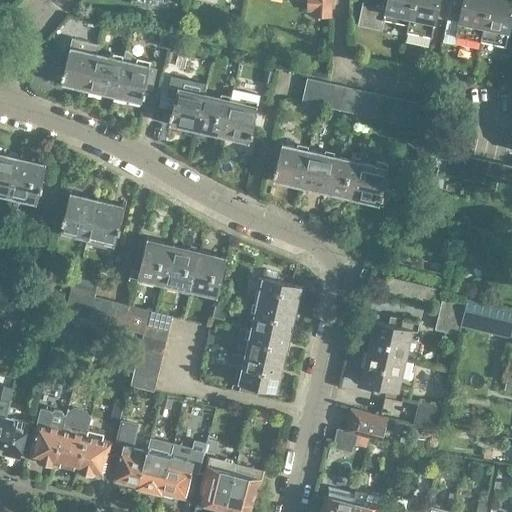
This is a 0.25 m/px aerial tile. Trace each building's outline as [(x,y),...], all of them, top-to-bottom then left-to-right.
[(306,0),(306,11),(311,12),(311,16),(328,17),(329,0),(306,0)] [(361,0),(356,26),(381,32),(383,22),(408,27),(414,0),(361,0)] [(414,0),(408,27),(407,34),(431,39),(435,18),(445,20),(449,0),(414,0)] [(449,0),(445,20),(458,23),(455,37),(479,42),(488,0),(449,0)] [(511,0),(488,0),(479,42),(505,47),(509,30),(511,30),(511,0)] [(117,22),(115,33),(127,36),(130,24),(117,22)] [(158,46),(170,49),(173,34),(161,31),(158,46)] [(173,34),(170,49),(179,50),(182,36),(173,34)] [(62,84),(88,90),(97,51),(99,44),(72,38),(62,84)] [(125,50),(123,55),(114,96),(141,102),(150,63),(149,63),(149,61),(137,58),(126,50),(125,50)] [(97,51),(88,90),(114,96),(123,55),(113,53),(112,55),(97,51)] [(307,77),(305,88),(328,93),(330,82),(307,77)] [(330,82),(328,93),(325,106),(341,109),(347,86),(330,82)] [(170,124),(196,130),(205,92),(178,86),(170,124)] [(347,86),(341,109),(353,112),(359,89),(347,86)] [(205,92),(196,130),(223,136),(234,88),(232,98),(205,92)] [(234,88),(223,136),(250,143),(261,94),(234,88)] [(305,88),(302,100),(325,106),(328,93),(305,88)] [(359,89),(353,112),(365,115),(370,91),(359,89)] [(370,91),(365,115),(376,117),(381,94),(370,91)] [(381,94),(376,117),(388,120),(393,97),(381,94)] [(393,97),(388,120),(399,123),(404,99),(393,97)] [(404,99),(399,123),(410,125),(415,102),(404,99)] [(415,102),(410,125),(435,131),(440,107),(415,102)] [(281,142),(277,161),(273,181),(300,187),(309,148),(281,142)] [(309,148),(300,187),(326,193),(335,154),(309,148)] [(511,163),(448,150),(444,167),(443,173),(484,182),(486,173),(511,178),(511,163)] [(0,151),(0,195),(9,198),(18,156),(0,151)] [(335,154),(326,193),(352,198),(361,160),(335,154)] [(18,156),(9,198),(36,204),(46,162),(18,156)] [(361,160),(352,198),(380,205),(388,166),(361,160)] [(60,233),(87,239),(97,197),(70,191),(60,233)] [(97,197),(87,239),(114,245),(124,203),(97,197)] [(33,213),(30,226),(40,229),(43,215),(33,213)] [(137,278),(164,285),(174,243),(147,236),(137,278)] [(174,243),(164,285),(190,291),(200,249),(174,243)] [(200,249),(190,291),(218,297),(227,255),(200,249)] [(388,275),(385,289),(432,301),(436,287),(388,275)] [(75,276),(72,288),(95,294),(98,281),(75,276)] [(262,276),(256,302),(297,311),(303,285),(262,276)] [(72,288),(69,299),(90,305),(93,295),(94,296),(95,294),(72,288)] [(443,293),(435,328),(457,334),(466,298),(443,293)] [(90,305),(87,318),(98,321),(105,298),(94,296),(93,295),(90,305)] [(105,298),(98,321),(111,324),(117,301),(105,298)] [(511,327),(511,308),(466,298),(460,321),(511,333),(511,327)] [(69,299),(65,313),(87,318),(90,305),(69,299)] [(111,324),(144,333),(146,323),(149,309),(117,301),(111,324)] [(256,302),(250,328),(291,337),(297,311),(256,302)] [(226,306),(214,303),(212,316),(224,319),(226,306)] [(149,309),(146,323),(169,328),(172,315),(167,314),(168,310),(164,309),(162,313),(149,309)] [(375,319),(367,353),(406,362),(413,332),(419,333),(422,322),(392,315),(390,323),(375,319)] [(144,333),(143,335),(166,340),(169,328),(146,323),(144,333)] [(107,329),(94,325),(89,329),(87,337),(90,342),(102,346),(109,342),(110,335),(107,329)] [(248,339),(244,355),(285,364),(291,337),(250,328),(248,328),(240,326),(238,337),(248,339)] [(143,335),(140,347),(163,353),(166,340),(143,335)] [(140,347),(137,358),(160,364),(163,353),(140,347)] [(238,381),(241,382),(239,389),(257,393),(259,386),(279,391),(285,364),(244,355),(244,356),(233,353),(230,363),(241,366),(238,381)] [(406,362),(367,353),(360,384),(376,387),(374,395),(403,402),(405,393),(399,392),(406,362)] [(137,358),(134,370),(158,376),(160,364),(137,358)] [(158,376),(134,370),(131,384),(154,390),(158,376)] [(0,435),(5,415),(12,386),(5,385),(1,402),(0,403),(0,435)] [(161,395),(158,408),(171,411),(174,399),(161,395)] [(443,405),(418,399),(413,421),(438,426),(443,405)] [(110,417),(121,419),(123,409),(124,404),(114,401),(110,417)] [(53,463),(54,461),(63,423),(65,414),(62,413),(62,410),(54,408),(52,410),(41,407),(29,455),(37,457),(38,459),(53,463)] [(388,417),(351,407),(348,418),(385,428),(388,417)] [(265,423),(268,412),(254,409),(253,413),(249,412),(248,419),(265,423)] [(5,415),(0,435),(0,451),(18,456),(27,420),(5,415)] [(348,418),(345,429),(358,432),(382,439),(385,428),(348,418)] [(63,423),(54,461),(78,467),(88,429),(63,423)] [(358,432),(345,429),(338,428),(335,440),(337,440),(336,446),(352,450),(353,444),(354,444),(358,432)] [(88,429),(78,467),(77,469),(94,473),(94,471),(103,473),(111,440),(103,438),(104,433),(88,429)] [(170,454),(161,489),(185,495),(193,459),(196,453),(203,455),(204,451),(208,438),(207,438),(208,434),(197,432),(193,452),(185,450),(183,457),(170,454)] [(147,448),(138,484),(161,489),(170,454),(173,442),(150,437),(147,448)] [(208,438),(204,451),(214,453),(218,440),(208,438)] [(114,478),(138,484),(147,448),(123,442),(114,478)] [(209,455),(200,491),(203,491),(201,501),(226,507),(234,471),(237,462),(233,461),(232,459),(225,458),(224,459),(209,455)] [(234,471),(226,507),(245,511),(249,511),(251,504),(256,505),(265,469),(237,462),(234,471)] [(495,480),(494,488),(507,490),(508,481),(495,480)] [(328,486),(326,494),(324,494),(319,511),(349,511),(352,501),(355,492),(328,486)] [(352,501),(349,511),(378,511),(380,508),(352,501)] [(476,511),(485,511),(487,503),(479,501),(476,511)]
